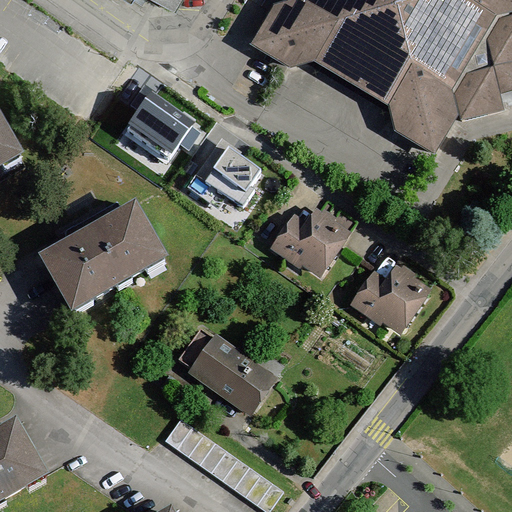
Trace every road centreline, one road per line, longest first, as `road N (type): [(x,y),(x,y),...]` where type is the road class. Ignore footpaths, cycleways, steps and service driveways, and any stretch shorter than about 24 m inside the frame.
road 1 (residential): [(511,259),(314,511)]
road 2 (residential): [(0,359),(206,511)]
road 3 (residential): [(221,0),(171,81),(57,0)]
